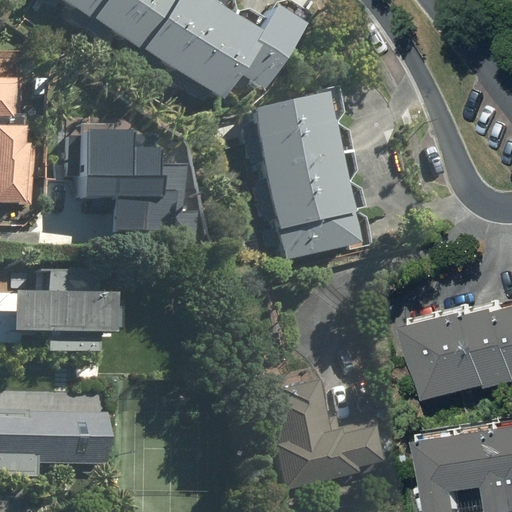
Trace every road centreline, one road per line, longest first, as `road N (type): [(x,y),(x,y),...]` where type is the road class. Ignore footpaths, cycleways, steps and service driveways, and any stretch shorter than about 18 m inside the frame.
road 1 (residential): [(511,210),(501,213),(473,197),(450,160),(426,88),(367,0)]
road 2 (residential): [(429,0),(511,96)]
